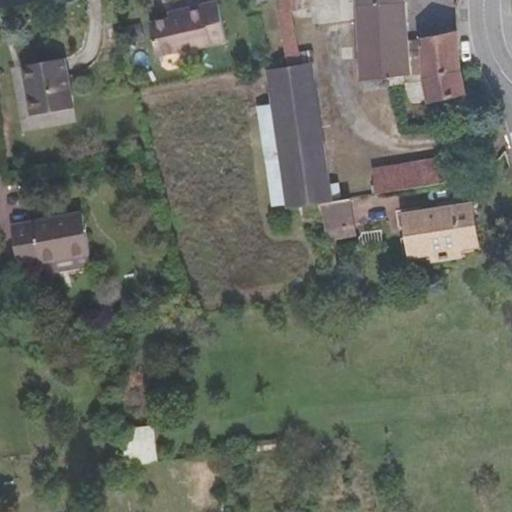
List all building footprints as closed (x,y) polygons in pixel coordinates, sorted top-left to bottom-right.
[(297,11),(294,0),(276,0),(288,66),(302,64),(292,12),(297,11)] [(406,0),(357,0),(362,81),(390,77),(405,75),(412,74),(410,43),(406,0)] [(227,41),(219,1),(177,10),(178,16),(151,22),(158,54),(197,46),(198,47),(227,41)] [(130,43),(144,40),(141,25),(127,28),(130,43)] [(423,41),(425,72),(425,79),(430,102),(467,94),(461,70),(458,32),(423,38),(423,41)] [(423,41),(410,43),(412,74),(425,72),(423,41)] [(23,66),(28,94),(31,94),(35,116),(76,108),(67,58),(23,66)] [(302,64),(288,66),(269,69),(274,106),(288,202),(289,208),(322,203),(334,201),(314,62),(302,64)] [(406,84),(405,75),(390,77),(391,86),(406,84)] [(390,77),(362,81),(364,90),(391,86),(390,77)] [(238,79),(143,96),(149,136),(246,121),(238,79)] [(288,202),(274,106),(260,109),(269,162),(270,162),(276,204),(288,202)] [(374,170),(378,193),(449,181),(444,158),(374,170)] [(334,201),(322,203),(328,239),(334,238),(346,236),(345,225),(355,223),(351,198),(334,201)] [(460,236),(479,233),(475,206),(406,216),(409,237),(411,253),(433,250),(434,257),(463,253),(460,236)] [(42,263),(92,254),(84,212),(35,221),(12,225),(20,266),(41,262),(42,263)] [(356,235),(355,223),(345,225),(346,236),(356,235)] [(482,250),(479,233),(460,236),(463,253),(482,250)] [(411,253),(409,237),(403,238),(406,261),(434,257),(433,250),(411,253)] [(328,239),(333,272),(340,271),(334,238),(328,239)] [(94,266),(92,254),(42,263),(44,275),(94,266)] [(154,424),(122,427),(127,464),(158,461),(154,424)] [(263,449),(278,448),(277,438),(256,441),(258,450),(263,449)]
